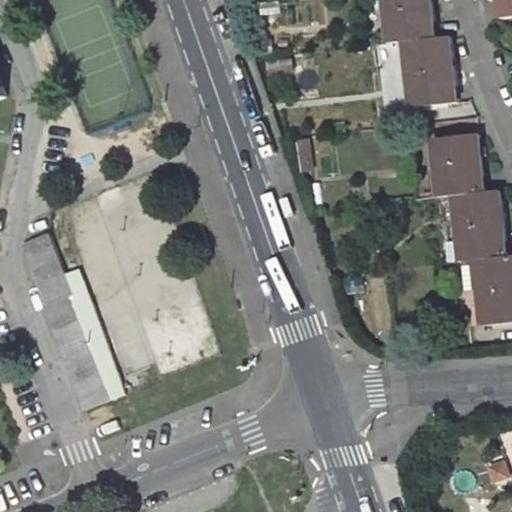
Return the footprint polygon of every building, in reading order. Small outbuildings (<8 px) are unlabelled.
[(386,0),(393,45),(404,43),(434,40),(431,15),(429,0),(386,0)] [(511,0),(494,0),(496,17),(511,14),(511,0)] [(404,43),(413,107),(455,102),(448,38),(434,40),(404,43)] [(485,193),(478,133),(437,138),(444,198),(458,196),(485,193)] [(314,167),(310,138),(299,139),(303,168),(314,167)] [(458,196),(466,263),(479,261),(506,258),(499,191),(485,193),(458,196)] [(290,199),(283,201),(288,217),(295,214),(290,199)] [(52,237),(25,246),(50,308),(44,310),(85,412),(113,401),(92,347),(73,300),(76,298),(52,237)] [(479,261),(487,326),(511,324),(511,257),(506,258),(479,261)] [(113,401),(114,401),(128,395),(120,375),(107,341),(92,347),(113,401)] [(506,468),(491,473),(497,488),(511,482),(506,468)]
